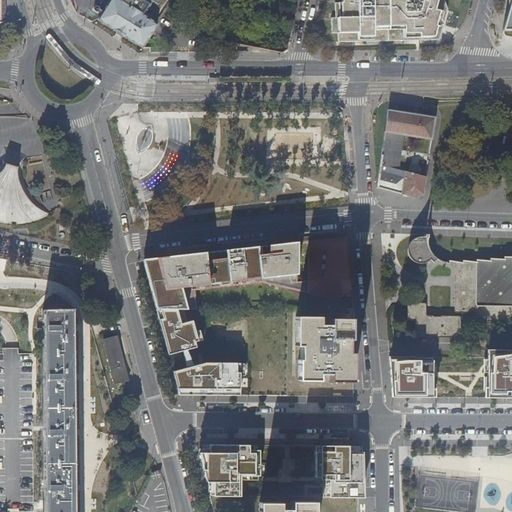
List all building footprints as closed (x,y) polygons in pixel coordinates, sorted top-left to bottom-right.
[(134,7),(137,0),(146,0),(159,8),(163,0),(98,0),(107,5),(98,20),(115,31),(120,34),(124,37),(142,48),(151,35),(157,25),(137,12),(133,9),(134,7)] [(145,0),(137,0),(134,7),(133,9),(137,12),(145,0)] [(338,42),(347,42),(423,41),(439,40),(441,33),(448,9),(444,0),(341,0),(342,2),(342,3),(335,3),(335,4),(335,18),(331,18),(331,34),(338,34),(338,42)] [(511,0),(508,0),(498,34),(511,34),(511,0)] [(435,117),(388,110),(381,165),(399,170),(401,155),(405,156),(405,153),(401,153),(404,135),(432,140),(435,117)] [(23,163),(24,160),(26,155),(1,147),(1,158),(0,160),(0,163),(2,164),(0,166),(0,223),(2,224),(11,225),(21,225),(33,222),(43,217),(50,214),(46,211),(41,207),(39,205),(37,204),(33,199),(30,194),(26,187),(24,180),(22,173),(22,167),(23,163)] [(144,172),(160,155),(154,148),(137,165),(144,172)] [(399,170),(381,165),(378,188),(416,198),(423,194),(426,177),(419,176),(409,173),(399,170)] [(412,166),(409,173),(419,176),(421,168),(412,166)] [(421,236),(420,236),(419,237),(417,237),(414,238),(412,240),(410,243),(409,246),(408,247),(408,250),(409,254),(410,256),(412,258),(414,260),(415,261),(417,262),(421,263),(423,263),(424,263),(426,262),(428,261),(429,260),(430,260),(432,260),(433,261),(434,262),(438,259),(449,263),(449,261),(455,262),(460,263),(460,264),(459,265),(458,265),(457,265),(456,266),(455,267),(455,274),(456,275),(457,275),(458,276),(460,276),(460,286),(458,286),(457,286),(456,286),(455,287),(455,299),(454,310),(455,311),(456,312),(457,312),(469,313),(470,312),(471,312),(471,311),(475,311),(475,319),(476,319),(476,320),(478,321),(511,321),(511,256),(504,256),(504,259),(493,258),(490,258),(490,260),(476,259),(476,261),(462,260),(462,262),(449,260),(449,261),(446,261),(442,260),(440,259),(436,256),(434,254),(432,251),(430,249),(429,245),(428,242),(427,238),(427,235),(427,234),(424,233),(424,235),(423,236),(421,236)] [(144,260),(156,310),(176,308),(199,305),(194,286),(271,278),(335,300),(355,296),(348,237),(307,242),(312,282),(301,283),(297,243),(144,260)] [(433,326),(433,319),(433,316),(433,315),(428,315),(427,315),(426,314),(426,313),(426,304),(426,303),(425,303),(425,302),(424,302),(409,302),(408,302),(407,304),(407,307),(407,311),(407,313),(407,318),(407,319),(408,319),(410,320),(413,320),(414,320),(415,321),(415,334),(415,335),(416,336),(417,337),(426,337),(457,337),(458,336),(459,336),(460,335),(460,334),(460,319),(460,318),(460,317),(459,316),(458,316),(447,315),(441,315),(441,316),(440,321),(440,326),(433,326)] [(176,308),(156,310),(168,355),(197,347),(195,342),(203,340),(200,329),(195,331),(192,320),(180,324),(176,308)] [(47,511),(74,511),(72,311),(43,311),(43,318),(46,318),(47,511)] [(298,359),(299,379),(319,379),(319,373),(329,373),(329,381),(353,381),(353,352),(348,352),(348,339),(350,339),(350,318),(330,318),(330,324),(320,324),(319,316),(296,316),(296,345),(301,345),(301,358),(298,359)] [(104,341),(116,385),(130,381),(119,337),(104,341)] [(19,355),(20,349),(4,349),(4,355),(0,354),(0,511),(44,511),(43,409),(42,381),(42,355),(19,355)] [(511,397),(511,349),(489,350),(489,398),(511,397)] [(416,357),(393,357),(393,397),(433,397),(434,358),(416,358),(416,357)] [(204,363),(173,373),(179,395),(239,396),(240,363),(204,363)] [(209,453),(199,453),(206,482),(214,482),(214,496),(241,497),(241,476),(260,476),(260,450),(249,450),(249,445),(209,445),(209,453)] [(322,497),(364,498),(363,452),(349,452),(349,446),(318,446),(318,452),(313,452),(313,477),(318,478),(318,480),(322,480),(322,497)] [(314,511),(315,502),(294,501),(291,501),(291,510),(281,510),(281,503),(274,503),(260,503),(259,511),(314,511)]
